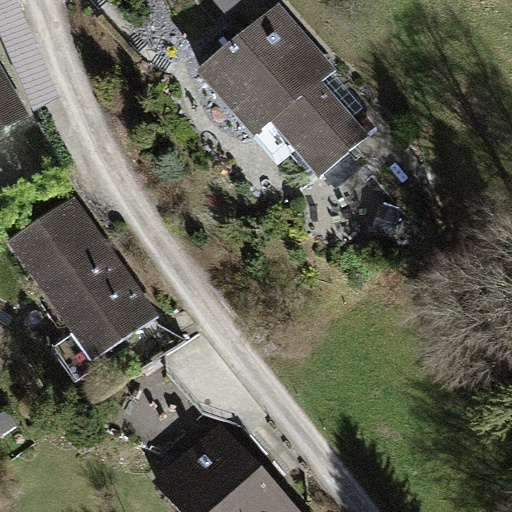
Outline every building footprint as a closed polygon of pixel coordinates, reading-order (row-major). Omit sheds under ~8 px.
[(59,101),(19,0),(0,0),(0,27),(36,114),(59,101)] [(262,23),(204,73),(259,136),(284,114),(306,139),(297,147),(322,176),(364,140),(262,23)] [(0,128),(23,115),(0,77),(0,128)] [(96,361),(156,318),(101,241),(94,246),(80,227),(87,222),(73,202),(13,245),(96,361)] [(291,511),(221,433),(160,488),(182,511),(291,511)]
